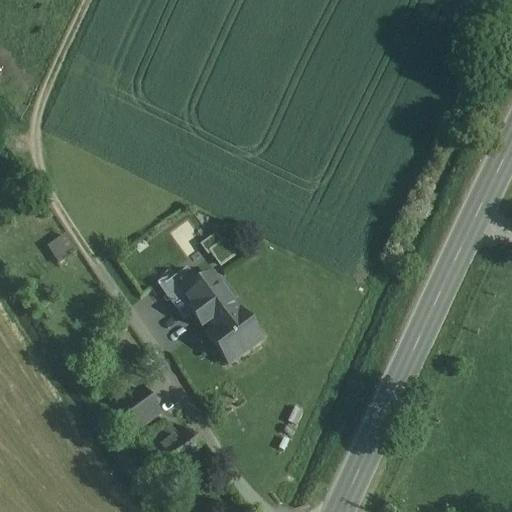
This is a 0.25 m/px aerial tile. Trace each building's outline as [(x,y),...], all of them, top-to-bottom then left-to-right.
[(78,253),(64,233),(47,244),(60,264),(78,253)] [(223,245),(210,255),(220,268),(233,258),(223,245)] [(172,306),(196,289),(186,276),(162,293),(172,306)] [(172,306),(183,322),(190,318),(209,304),(212,308),(226,297),(212,277),(196,289),(172,306)] [(260,343),(248,327),(240,315),(239,316),(226,297),(212,308),(225,326),(212,336),(207,340),(228,367),(260,343)] [(201,332),(206,328),(212,336),(225,326),(212,308),(209,304),(190,318),(201,332)] [(142,392),(116,412),(133,435),(160,416),(142,392)] [(177,439),(165,424),(140,443),(171,485),(207,459),(187,431),(177,439)]
